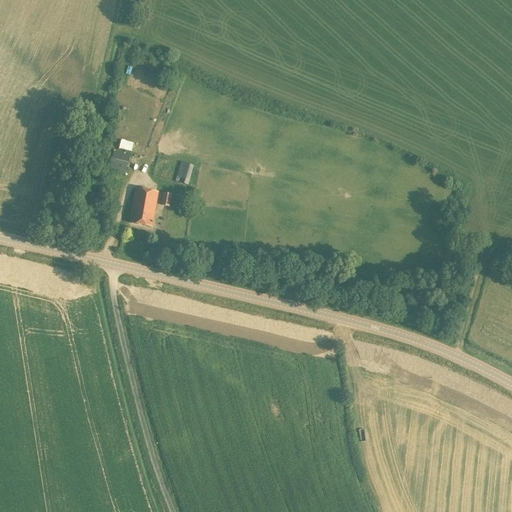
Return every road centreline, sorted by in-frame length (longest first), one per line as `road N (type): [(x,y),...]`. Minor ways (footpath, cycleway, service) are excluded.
road 1 (tertiary): [(511,382),(415,337),(111,265)]
road 2 (unclassified): [(173,511),(111,265)]
